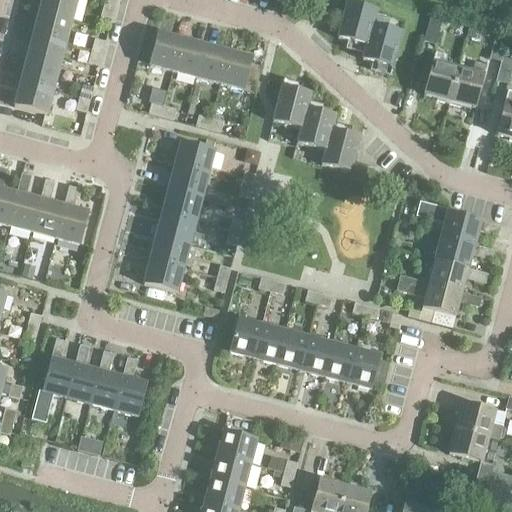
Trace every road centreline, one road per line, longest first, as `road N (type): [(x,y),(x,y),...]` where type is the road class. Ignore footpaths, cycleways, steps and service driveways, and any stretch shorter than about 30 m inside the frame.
road 1 (residential): [(511,290),(492,357),(431,364),(420,375),(407,427),(391,443),(190,393)]
road 2 (residential): [(177,0),(272,25),(445,179),(511,195)]
road 3 (residential): [(190,393),(199,355),(99,328),(89,318),(118,195),(118,179),(94,167)]
road 4 (residential): [(94,167),(140,0)]
